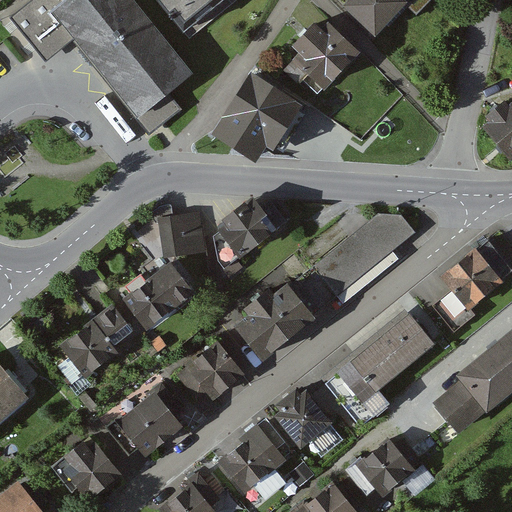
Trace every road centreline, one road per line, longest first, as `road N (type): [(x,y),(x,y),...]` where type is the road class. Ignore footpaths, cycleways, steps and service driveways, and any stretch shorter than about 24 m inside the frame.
road 1 (residential): [(478,205),(454,237),(114,511)]
road 2 (residential): [(161,179),(442,194),(478,205)]
road 3 (unclassified): [(161,179),(291,0)]
road 4 (unclassified): [(460,147),(323,0)]
road 5 (residential): [(21,282),(145,179),(161,179)]
road 6 (residential): [(460,147),(485,0)]
